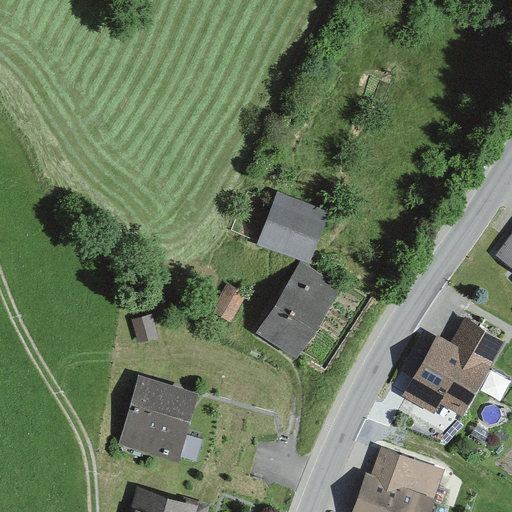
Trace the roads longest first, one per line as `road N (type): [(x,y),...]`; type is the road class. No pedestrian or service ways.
road 1 (tertiary): [(312,511),(371,378),(511,159)]
road 2 (track): [(0,271),(9,303),(84,442),(94,511)]
